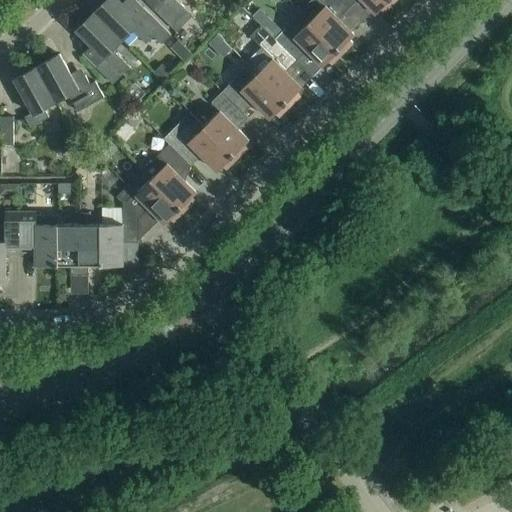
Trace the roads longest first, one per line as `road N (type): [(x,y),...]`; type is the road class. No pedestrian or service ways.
road 1 (residential): [(447,0),(141,296),(64,327),(0,328)]
road 2 (tertiary): [(505,0),(208,294)]
road 3 (unclassified): [(208,294),(375,511)]
road 4 (tertiary): [(208,294),(130,351),(0,398)]
